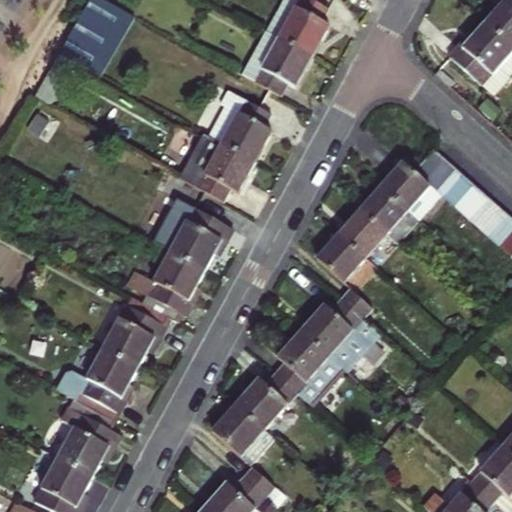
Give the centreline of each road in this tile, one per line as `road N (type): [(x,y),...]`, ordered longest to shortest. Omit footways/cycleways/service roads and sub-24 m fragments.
road 1 (residential): [(128,511),(377,54)]
road 2 (residential): [(377,54),(511,173)]
